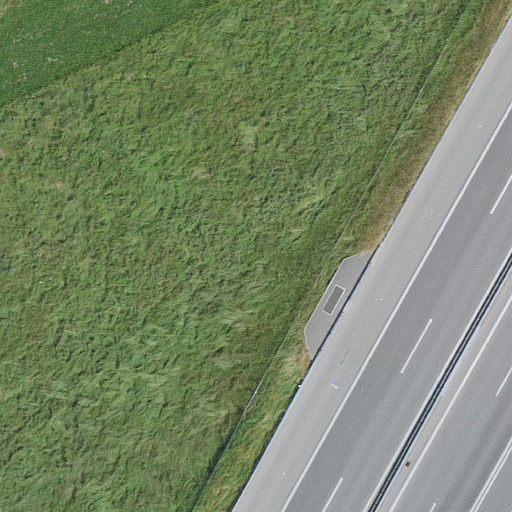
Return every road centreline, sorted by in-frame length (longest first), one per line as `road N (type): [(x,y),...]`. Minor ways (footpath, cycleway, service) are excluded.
road 1 (motorway): [(511,64),(255,511)]
road 2 (motorway): [(511,176),(323,511)]
